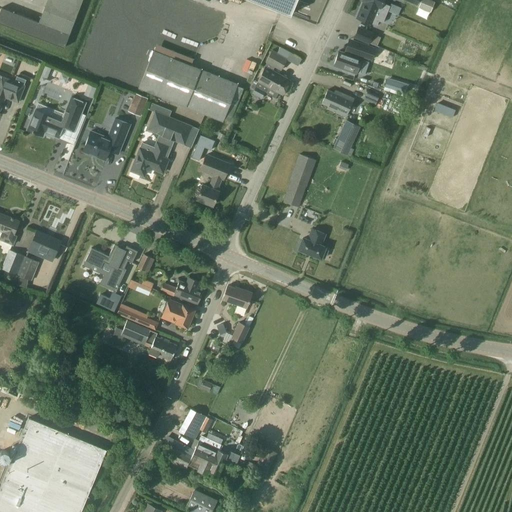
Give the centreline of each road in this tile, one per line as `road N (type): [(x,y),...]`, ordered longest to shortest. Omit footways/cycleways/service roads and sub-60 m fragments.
road 1 (tertiary): [(511,351),(368,315),(226,255)]
road 2 (unclassified): [(117,511),(187,367),(226,255)]
road 3 (unclassified): [(226,255),(336,0)]
road 4 (tertiary): [(226,255),(0,161)]
road 5 (track): [(511,368),(453,511)]
